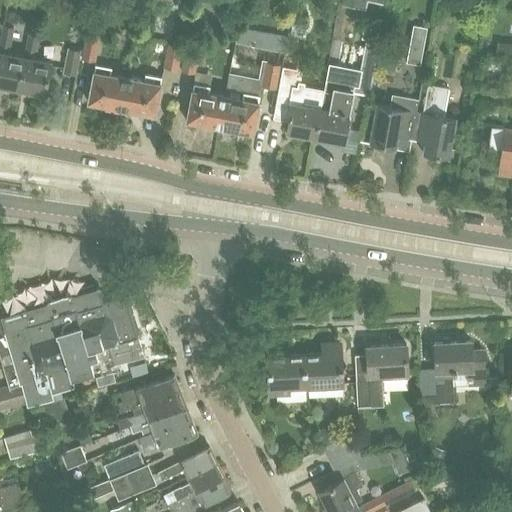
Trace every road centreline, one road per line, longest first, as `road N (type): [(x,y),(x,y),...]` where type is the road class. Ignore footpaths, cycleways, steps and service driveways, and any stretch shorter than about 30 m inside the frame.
road 1 (unclassified): [(273,511),(201,360),(216,227)]
road 2 (primary): [(216,227),(511,276)]
road 3 (primary): [(511,245),(222,192)]
road 4 (primary): [(222,192),(0,143)]
road 5 (primary): [(0,200),(216,227)]
